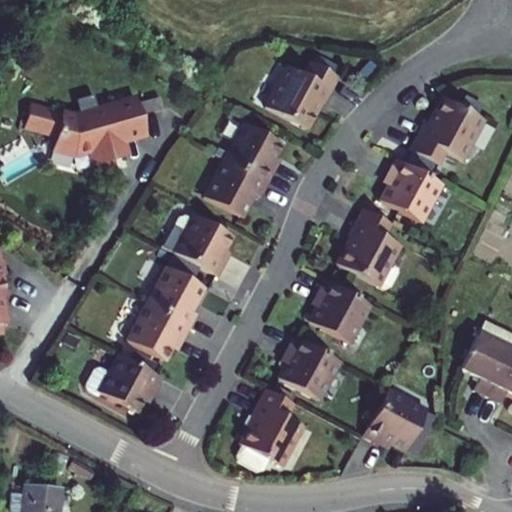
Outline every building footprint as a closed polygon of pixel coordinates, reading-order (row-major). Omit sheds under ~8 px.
[(336,79),(306,63),(300,76),(284,68),(262,109),(303,130),(318,103),(322,106),(336,79)] [(478,118),(437,97),(423,124),(419,122),(405,149),(435,165),(442,152),(457,159),(478,118)] [(80,121),(28,107),(22,130),(54,138),(52,147),(55,153),(73,157),(91,153),(97,178),(115,173),(112,158),(122,155),(119,142),(144,135),(140,119),(136,103),(81,117),(80,121)] [(237,124),(217,161),(261,184),(268,171),(261,168),(268,155),(274,144),(237,124)] [(275,159),(268,155),(261,168),(268,171),(275,159)] [(436,184),(390,159),(383,173),(389,176),(384,187),(376,201),(416,222),(436,184)] [(261,184),(217,161),(198,197),(235,218),(248,194),(254,198),(261,184)] [(389,176),(383,173),(377,184),(384,187),(389,176)] [(386,224),(356,208),(342,235),(346,238),(332,264),(372,286),(394,245),(379,237),(386,224)] [(171,217),(155,247),(211,277),(218,263),(212,260),(218,248),(225,236),(187,216),(185,219),(178,215),(171,217)] [(224,252),(218,248),(212,260),(218,263),(224,252)] [(160,268),(141,305),(184,328),(191,315),(184,311),(197,288),(160,268)] [(316,297),(310,308),(303,322),(343,343),(364,305),(317,280),(309,294),(316,297)] [(316,297),(309,294),(304,304),(310,308),(316,297)] [(184,328),(141,305),(121,342),(158,362),(164,350),(171,338),(177,341),(184,328)] [(511,331),(480,316),(474,328),(507,344),(511,332),(511,331)] [(472,385),(484,391),(507,344),(474,328),(457,363),(476,372),(470,384),(472,385)] [(287,354),(281,365),(274,378),(314,400),(334,361),(288,337),(280,350),(287,354)] [(171,338),(164,350),(171,354),(177,341),(171,338)] [(511,346),(507,344),(484,391),(497,398),(503,386),(511,390),(511,346)] [(287,354),(280,350),(275,361),(281,365),(287,354)] [(157,379),(113,355),(104,373),(92,367),(87,369),(78,385),(80,391),(91,397),(93,393),(130,413),(136,401),(143,389),(149,392),(157,379)] [(143,389),(136,401),(143,405),(149,392),(143,389)] [(289,405),(260,389),(245,416),(244,415),(239,425),(244,427),(235,445),(237,446),(231,456),(233,462),(252,473),(258,471),(264,461),(275,467),(297,426),(282,418),(289,405)] [(419,412),(380,391),(356,437),(370,445),(374,439),(384,444),(398,452),(419,412)] [(381,451),(384,444),(374,439),(370,445),(381,451)] [(56,511),(59,494),(22,491),(22,500),(9,498),(7,511),(56,511)]
